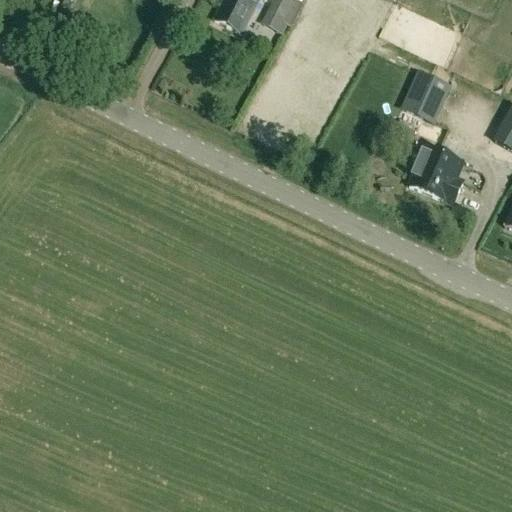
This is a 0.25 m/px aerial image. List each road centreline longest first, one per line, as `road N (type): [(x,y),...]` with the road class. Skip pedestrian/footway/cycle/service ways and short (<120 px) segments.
road 1 (tertiary): [(511,300),(126,122)]
road 2 (unclassified): [(126,122),(194,0)]
road 3 (tertiary): [(126,122),(0,62)]
